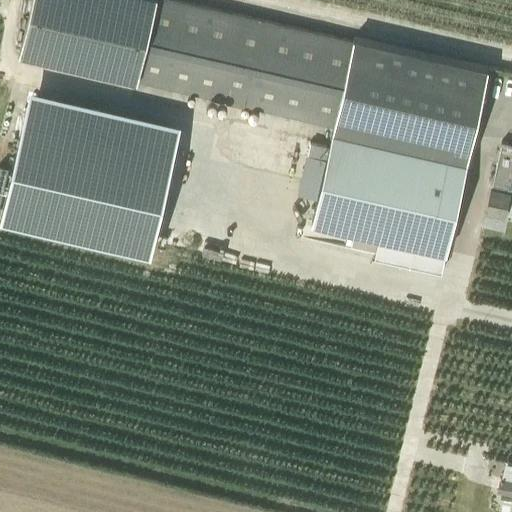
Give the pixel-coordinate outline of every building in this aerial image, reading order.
[(333,125),(332,129),(311,221),(445,251),(465,161),(464,161),(465,159),(466,159),(486,66),(435,56),(353,37),(352,41),(175,0),(30,0),(18,52),(333,125)] [(25,112),(1,216),(149,250),(173,146),(25,112)] [(310,140),(298,193),(317,197),(329,144),(310,140)] [(511,185),(511,143),(501,141),(492,181),(511,185)] [(504,219),(510,193),(490,189),(485,215),(504,219)] [(511,480),(499,478),(496,491),(511,495),(511,480)]
